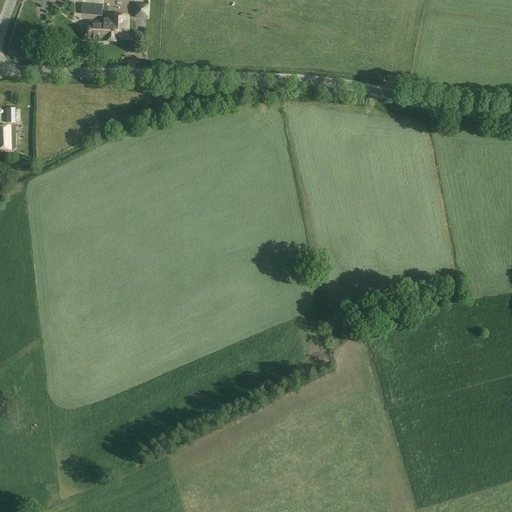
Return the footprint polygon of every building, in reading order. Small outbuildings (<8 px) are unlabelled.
[(83,4),(82,15),(102,17),(103,5),(83,4)] [(150,4),(135,4),(135,18),(149,19),(150,4)] [(86,38),(89,40),(106,40),(106,44),(117,44),(117,37),(129,37),(129,25),(129,15),(111,15),(111,18),(104,18),(104,24),(89,24),(85,26),(83,29),(83,32),(84,35),(86,38)] [(8,121),(16,121),(16,107),(8,107),(8,121)] [(16,125),(0,124),(0,150),(14,150),(16,148),(16,125)]
